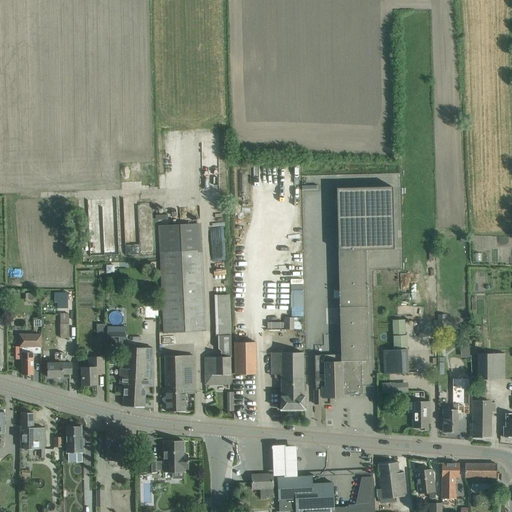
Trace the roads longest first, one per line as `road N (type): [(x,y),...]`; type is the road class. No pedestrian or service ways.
road 1 (tertiary): [(511,460),(218,429)]
road 2 (tertiary): [(218,429),(123,418),(0,383)]
